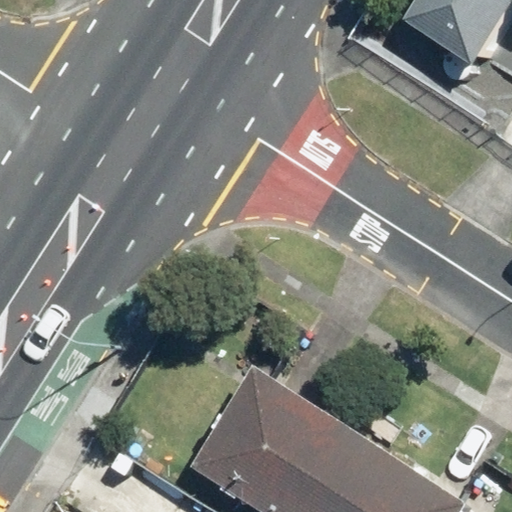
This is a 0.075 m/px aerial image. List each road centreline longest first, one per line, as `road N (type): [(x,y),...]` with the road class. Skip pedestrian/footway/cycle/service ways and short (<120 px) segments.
road 1 (residential): [(511,299),(262,139),(144,119)]
road 2 (primary): [(144,119),(0,345)]
road 3 (residential): [(144,119),(80,108),(0,72)]
road 4 (primary): [(221,0),(144,119)]
